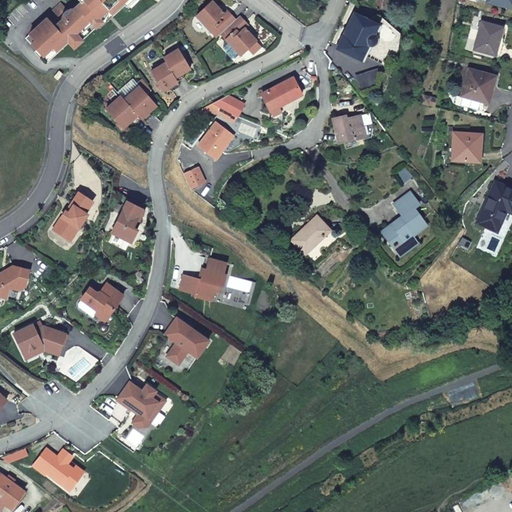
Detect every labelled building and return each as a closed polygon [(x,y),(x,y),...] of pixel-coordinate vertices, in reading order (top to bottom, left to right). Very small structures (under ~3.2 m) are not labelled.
[(73,47),(121,3),(124,0),(82,0),(69,12),(61,3),(46,17),(46,18),(25,38),(44,59),(66,39),(73,47)] [(195,16),(215,38),(219,34),(234,20),(226,10),(222,13),(211,1),(195,16)] [(381,23),(358,12),(341,48),(364,59),(371,45),(373,45),(376,44),(378,43),(379,42),(380,41),(380,38),(379,36),(378,34),(377,33),(381,23)] [(234,20),(219,34),(239,55),(248,47),(255,41),(256,40),(244,28),(247,25),(239,16),(234,20)] [(503,27),(481,21),(474,48),(495,54),(503,27)] [(260,46),(255,41),(248,47),(253,53),(260,46)] [(178,49),(163,57),(165,61),(174,77),(189,68),(178,49)] [(161,91),(177,81),(174,77),(165,61),(149,71),(161,91)] [(495,76),(469,68),(461,95),(482,101),(487,83),(493,85),(495,76)] [(58,70),(52,78),(57,81),(63,74),(58,70)] [(376,70),(356,78),(362,88),(374,84),(376,70)] [(301,94),(292,77),(261,94),(268,108),(277,103),(278,106),(301,94)] [(138,115),(141,118),(156,105),(139,87),(124,100),(138,115)] [(102,103),(107,108),(120,96),(115,91),(112,91),(102,99),(102,103)] [(244,103),(228,95),(212,103),(213,103),(237,116),(244,103)] [(124,100),(121,96),(120,96),(107,108),(106,109),(123,128),(138,115),(124,100)] [(233,123),(237,116),(213,103),(208,110),(233,123)] [(347,114),(334,117),(340,142),(367,135),(362,115),(348,118),(347,114)] [(198,146),(215,159),(233,134),(216,122),(198,146)] [(482,134),(454,132),(452,160),(474,161),(475,142),(481,142),(482,134)] [(403,182),(413,175),(405,164),(394,171),(403,182)] [(198,167),(183,173),(189,188),(204,182),(198,167)] [(511,208),(511,190),(496,183),(478,222),(496,230),(506,208),(511,211),(511,208)] [(53,230),(66,238),(74,226),(78,228),(87,214),(85,213),(93,201),(79,192),(71,204),(73,206),(68,213),(66,212),(65,211),(53,230)] [(403,216),(400,218),(402,220),(394,225),(393,223),(383,231),(394,245),(396,244),(400,250),(415,238),(413,235),(427,225),(414,207),(419,203),(410,192),(394,204),(403,216)] [(111,233),(131,242),(137,230),(133,228),(142,209),(127,201),(111,233)] [(319,216),(294,240),(306,254),(318,243),(317,242),(331,229),(319,216)] [(70,241),(78,228),(74,226),(66,238),(70,241)] [(226,263),(204,257),(199,279),(183,275),(179,290),(195,294),(194,296),(212,301),(214,291),(218,292),(220,285),(223,286),(226,275),(223,274),(226,263)] [(0,273),(0,296),(6,298),(8,287),(19,290),(25,286),(29,270),(12,266),(6,270),(5,274),(1,273),(0,273)] [(89,288),(81,299),(82,300),(97,311),(95,314),(105,321),(123,296),(106,283),(100,292),(96,292),(89,288)] [(97,311),(82,300),(78,304),(79,308),(93,318),(95,314),(97,311)] [(197,357),(209,341),(176,318),(164,335),(176,343),(167,356),(174,362),(177,358),(181,361),(188,351),(197,357)] [(32,325),(13,334),(23,353),(41,344),(44,350),(58,355),(65,334),(43,326),(35,330),(32,325)] [(23,353),(26,359),(44,350),(41,344),(23,353)] [(133,423),(140,428),(147,427),(158,412),(153,409),(162,398),(154,393),(155,391),(146,385),(142,391),(129,382),(117,400),(130,409),(132,407),(140,413),(133,423)] [(158,412),(166,401),(162,398),(153,409),(158,412)] [(45,450),(33,466),(45,475),(46,473),(70,490),(80,477),(71,471),(73,469),(67,464),(69,461),(73,457),(63,449),(56,458),(45,450)] [(84,472),(69,461),(67,464),(73,469),(71,471),(80,477),(84,472)] [(24,491),(0,473),(0,500),(12,509),(24,491)] [(9,511),(12,509),(0,500),(0,511),(9,511)]
